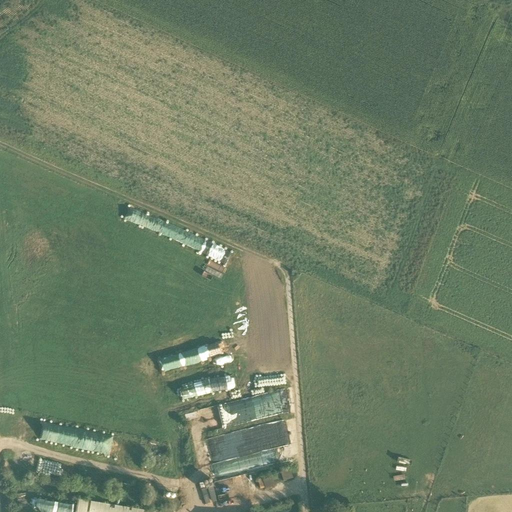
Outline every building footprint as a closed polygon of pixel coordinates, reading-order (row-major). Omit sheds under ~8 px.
[(128,208),(124,220),(162,233),(166,221),(128,208)] [(208,244),(203,257),(239,271),(244,258),(208,244)] [(256,371),(178,384),(180,398),(258,385),(256,371)] [(281,390),(194,411),(200,433),(283,413),(281,390)] [(281,420),(202,440),(208,465),(287,446),(281,420)] [(129,439),(54,424),(50,443),(125,459),(129,439)] [(287,446),(208,465),(212,483),(289,464),(287,446)] [(260,489),(292,478),(289,469),(257,481),(260,489)] [(33,511),(70,511),(72,504),(34,498),(32,511),(33,511)] [(142,511),(143,510),(77,499),(74,511),(142,511)]
